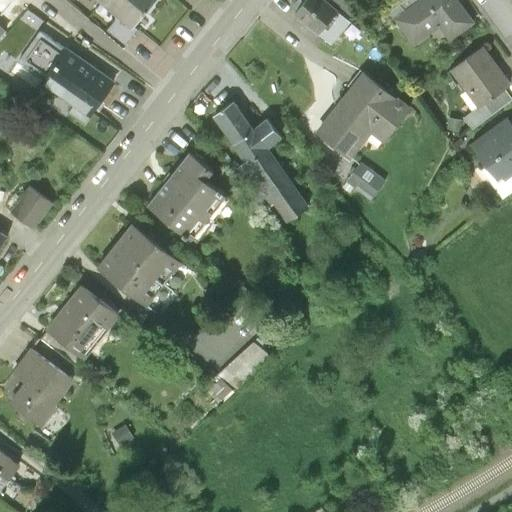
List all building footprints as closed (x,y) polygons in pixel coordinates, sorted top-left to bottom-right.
[(156,0),(101,0),(134,28),(156,0)] [(353,24),(321,0),(307,0),(293,20),(333,51),(353,24)] [(476,27),(456,0),(425,0),(395,23),(415,51),(440,32),(450,46),(476,27)] [(479,114),(511,89),(483,50),(449,74),(479,114)] [(118,87),(64,51),(38,89),(92,125),(118,87)] [(414,114),(362,75),(312,140),(350,168),(373,137),(389,149),(414,114)] [(246,171),(270,155),(283,147),(269,126),(255,136),(238,110),(215,125),(246,171)] [(511,173),(511,126),(508,121),(473,146),(488,167),(492,163),(504,179),(511,173)] [(311,215),(270,155),(246,171),(287,231),(311,215)] [(216,181),(189,161),(148,214),(193,248),(226,205),(208,192),(216,181)] [(348,180),(374,199),(389,179),(363,161),(348,180)] [(32,188),(9,216),(33,234),(55,206),(32,188)] [(133,228),(114,252),(168,294),(187,270),(133,228)] [(0,256),(9,243),(0,237),(0,256)] [(149,318),(168,294),(114,252),(95,276),(149,318)] [(121,322),(81,291),(45,337),(85,368),(121,322)] [(273,363),(253,345),(220,376),(239,392),(273,363)] [(78,389),(31,352),(9,381),(22,391),(8,409),(42,435),(78,389)] [(0,492),(1,493),(18,469),(0,455),(0,492)]
